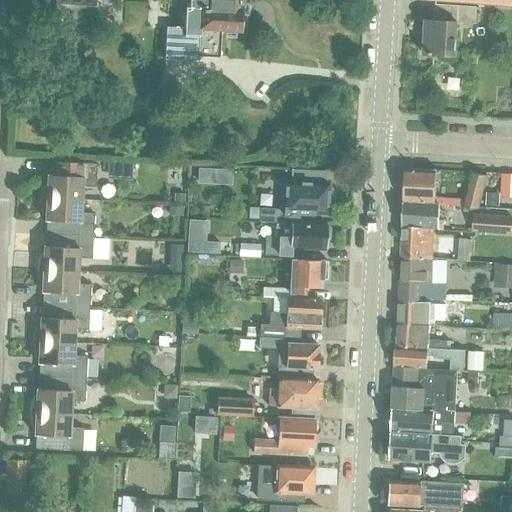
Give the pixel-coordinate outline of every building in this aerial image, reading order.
[(55,0),(55,17),(70,18),(69,38),(93,39),(95,0),(55,0)] [(186,8),(185,29),(166,28),(165,60),(198,62),(199,57),(219,58),(221,31),(241,32),(241,28),(245,28),(246,16),(242,15),(242,0),(189,0),(189,8),(186,8)] [(476,26),(477,9),(436,6),(435,22),(427,22),(425,56),(456,58),(458,25),(476,26)] [(45,181),(40,198),(82,200),(82,187),(95,187),(97,164),(55,162),(55,176),(47,175),(47,182),(45,181)] [(405,168),(404,203),(440,204),(476,205),(476,208),(479,208),(487,175),(471,173),(463,200),(434,198),(437,170),(405,168)] [(511,175),(502,175),(501,198),(511,198),(511,175)] [(259,222),(284,223),(285,216),(298,217),(298,214),(313,215),(313,213),(327,213),(328,185),(286,182),(285,204),(278,204),(278,210),(260,209),(259,222)] [(53,221),(52,234),(93,236),(94,214),(81,213),(82,200),(40,198),(43,215),(45,214),(45,221),(53,221)] [(434,228),(444,229),(444,219),(439,219),(440,204),(404,203),(403,227),(434,228)] [(511,233),(511,216),(475,215),(474,232),(511,233)] [(275,238),(266,237),(265,254),(291,256),(291,248),(325,249),(326,225),(291,224),(276,223),(275,238)] [(403,227),(401,257),(433,258),(434,228),(403,227)] [(98,230),(96,252),(112,253),(114,231),(98,230)] [(41,252),(37,269),(78,271),(79,258),(92,259),(93,236),(52,234),(51,247),(44,247),(44,253),(41,252)] [(190,248),(205,248),(205,235),(190,235),(190,248)] [(471,261),(472,240),(459,239),(458,259),(458,260),(471,261)] [(261,244),(240,243),(240,256),(260,258),(261,244)] [(433,258),(401,257),(399,299),(436,300),(446,300),(447,288),(432,287),(433,258)] [(262,297),(287,298),(288,298),(290,299),(290,294),(307,295),(307,288),(322,288),(322,279),(327,280),(328,262),(291,260),(290,289),(263,288),(262,297)] [(494,287),(511,288),(511,265),(495,264),(494,287)] [(49,293),(48,306),(89,308),(90,285),(77,284),(78,271),(37,269),(40,286),(42,286),(42,292),(49,293)] [(260,324),(259,337),(286,339),(300,339),(301,327),(320,328),(321,318),(325,318),(325,301),(290,299),(288,298),(287,298),(286,314),(270,313),(269,325),(260,324)] [(96,313),(111,316),(113,303),(98,300),(96,313)] [(399,301),(398,323),(429,326),(430,325),(435,326),(435,319),(430,319),(431,303),(399,301)] [(33,337),(33,341),(74,343),(75,330),(88,330),(89,308),(48,306),(48,319),(40,318),(40,325),(38,324),(36,327),(35,330),(34,334),(33,337)] [(398,323),(396,346),(429,349),(429,348),(449,349),(449,341),(429,341),(430,326),(429,326),(398,323)] [(259,337),(258,348),(278,349),(277,367),(287,368),(289,368),(288,379),(312,380),(313,369),(318,369),(318,367),(322,365),(322,357),(320,356),(319,355),(319,352),(318,352),(318,345),(304,344),(285,344),(286,339),(259,337)] [(45,364),(45,377),(86,379),(87,357),(74,356),(74,343),(33,341),(36,358),(38,357),(38,364),(45,364)] [(396,346),(395,366),(427,368),(429,349),(396,346)] [(465,350),(449,350),(449,370),(456,371),(465,371),(465,350)] [(484,352),(469,352),(468,370),(484,371),(484,352)] [(395,366),(393,408),(424,410),(454,412),(456,371),(449,370),(437,370),(427,369),(427,368),(395,366)] [(34,395),(29,412),(71,414),(71,401),(85,402),(86,379),(45,377),(44,390),(37,390),(36,396),(34,395)] [(314,380),(288,379),(280,378),(279,389),(269,388),(268,406),(316,408),(317,380),(314,380)] [(217,415),(251,417),(252,400),(218,398),(217,415)] [(454,412),(424,410),(393,408),(391,431),(432,435),(449,435),(450,422),(454,422),(454,423),(470,424),(471,413),(454,412)] [(71,414),(29,412),(32,429),(35,429),(34,435),(42,435),(41,449),(82,451),(83,428),(70,427),(71,414)] [(315,420),(312,420),(279,418),(278,441),(254,440),(253,453),(307,456),(308,446),(314,446),(315,420)] [(432,435),(391,431),(390,459),(431,462),(432,451),(443,452),(442,456),(449,461),(457,462),(465,458),(465,446),(462,446),(463,436),(449,435),(432,435)] [(159,442),(158,459),(175,459),(175,443),(159,442)] [(6,492),(24,493),(25,461),(7,460),(6,492)] [(275,499),(302,501),(302,493),(311,494),(313,468),(277,466),(275,499)] [(389,481),(387,505),(418,507),(418,506),(462,508),(463,483),(419,481),(419,483),(389,481)]
